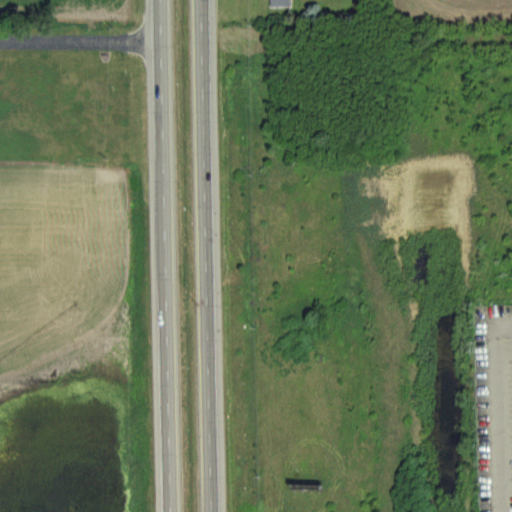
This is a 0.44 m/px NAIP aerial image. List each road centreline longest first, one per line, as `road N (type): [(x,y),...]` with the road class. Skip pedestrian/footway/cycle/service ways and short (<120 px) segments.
road 1 (trunk): [(161,0),(171,511)]
road 2 (trunk): [(211,511),(201,0)]
